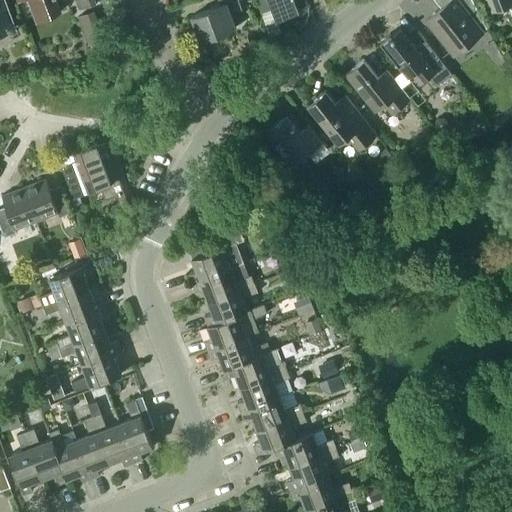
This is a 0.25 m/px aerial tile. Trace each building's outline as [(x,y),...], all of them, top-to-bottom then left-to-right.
[(9,30),(15,28),(4,0),(0,0),(0,29),(8,26),(9,30)] [(56,0),(17,0),(18,1),(21,0),(30,0),(38,20),(60,11),(56,0)] [(238,0),(219,0),(221,4),(192,15),(201,40),(236,27),(231,13),(242,9),(238,0)] [(256,0),(262,12),(273,8),(277,19),(299,10),(295,0),(256,0)] [(454,54),(487,27),(473,0),(435,0),(441,7),(426,19),(454,54)] [(511,14),(511,0),(486,0),(491,11),(508,4),(511,14)] [(105,35),(100,22),(94,25),(89,12),(80,15),(90,41),(105,35)] [(425,79),(429,76),(437,86),(452,74),(426,40),(416,47),(401,27),(395,32),(396,33),(393,35),(391,32),(380,41),(411,80),(420,73),(425,79)] [(212,71),(218,66),(209,56),(203,61),(212,71)] [(375,111),(384,105),(391,113),(411,98),(387,68),(378,76),(364,58),(345,74),(375,111)] [(359,148),(377,134),(351,101),(342,108),(326,88),(308,103),(339,143),(348,135),(359,148)] [(308,152),(316,162),(330,151),(309,124),(299,131),(286,115),(267,130),(275,141),(273,143),(283,156),(286,154),(293,163),(308,152)] [(428,124),(424,128),(424,136),(427,140),(436,134),(428,124)] [(130,196),(131,196),(116,155),(103,160),(97,143),(74,151),(76,159),(62,164),(71,189),(71,188),(74,197),(89,191),(89,192),(101,187),(106,198),(117,194),(122,207),(127,205),(127,204),(130,196)] [(395,159),(385,147),(381,152),(381,165),(384,169),(395,159)] [(46,178),(24,186),(37,220),(58,212),(60,216),(72,211),(62,185),(50,189),(46,178)] [(16,228),(37,220),(24,186),(2,195),(7,205),(0,207),(0,223),(5,236),(17,232),(16,228)] [(229,244),(225,235),(209,241),(212,249),(192,257),(197,270),(190,273),(193,282),(242,264),(233,242),(229,244)] [(69,241),(75,257),(86,253),(80,237),(69,241)] [(280,249),(287,269),(298,265),(290,245),(280,249)] [(40,296),(43,304),(89,287),(85,275),(92,272),(89,262),(50,277),(55,290),(40,296)] [(244,263),(242,264),(193,282),(196,291),(204,288),(209,300),(255,283),(251,274),(249,275),(244,263)] [(299,267),(282,273),(285,281),(302,275),(299,267)] [(255,283),(209,300),(213,312),(206,315),(209,324),(248,310),(247,309),(243,297),(258,291),(255,283)] [(89,287),(43,304),(46,313),(62,307),(67,320),(105,306),(102,297),(94,299),(89,287)] [(31,295),(18,300),(22,311),(35,307),(31,295)] [(303,312),(314,308),(309,295),(298,299),(303,312)] [(213,337),(205,340),(209,349),(247,334),(260,329),(255,317),(267,312),(264,303),(247,309),(248,310),(209,324),(208,324),(213,337)] [(56,338),(59,347),(106,330),(101,317),(108,315),(105,306),(67,320),(71,333),(56,338)] [(306,322),(310,334),(322,329),(317,318),(306,322)] [(78,350),(83,363),(121,348),(118,339),(110,342),(106,330),(59,347),(62,356),(78,350)] [(247,334),(209,349),(212,358),(220,355),(225,368),(226,367),(225,367),(264,353),(271,350),(267,341),(252,347),(247,334)] [(56,338),(46,342),(49,351),(59,347),(56,338)] [(53,360),(62,356),(59,347),(49,351),(53,360)] [(75,390),(122,373),(117,360),(125,357),(121,348),(83,363),(87,375),(72,381),(75,390)] [(264,353),(225,367),(226,367),(229,376),(236,373),(241,385),(287,368),(284,359),(281,360),(277,348),(271,350),(264,353)] [(241,410),(280,395),(275,382),(290,377),(287,368),(241,385),(246,398),(238,401),(241,410)] [(328,377),(325,383),(336,388),(342,376),(336,374),(328,377)] [(51,389),(54,398),(65,394),(61,385),(51,389)] [(292,390),(280,395),(241,410),(245,419),(252,416),(257,428),(303,411),(300,402),(297,403),(292,390)] [(63,400),(67,410),(72,408),(75,402),(73,396),(63,400)] [(154,426),(142,396),(136,399),(147,429),(154,426)] [(132,418),(120,422),(134,461),(143,458),(140,450),(153,445),(136,399),(127,402),(132,418)] [(88,404),(92,415),(101,411),(97,400),(88,404)] [(22,421),(18,411),(7,416),(11,425),(22,421)] [(125,464),(134,461),(120,422),(107,427),(101,411),(92,415),(110,462),(123,457),(125,464)] [(296,438),(296,437),(291,425),(306,419),(303,411),(257,428),(262,440),(254,443),(258,453),(275,446),(274,446),(296,438)] [(90,433),(77,438),(92,477),(101,474),(98,466),(110,462),(92,415),(84,418),(90,433)] [(34,427),(26,431),(43,477),(55,473),(58,480),(67,477),(53,438),(52,438),(40,443),(34,427)] [(92,477),(77,438),(65,443),(59,428),(49,431),(52,438),(53,438),(67,477),(67,478),(80,473),(83,480),(92,477)] [(349,433),(352,441),(366,436),(363,428),(349,433)] [(31,482),(43,477),(26,431),(17,434),(23,449),(10,454),(24,493),(34,489),(31,482)] [(274,446),(275,446),(278,455),(285,452),(290,464),(336,447),(333,438),(318,444),(313,431),(296,437),(296,438),(274,446)] [(290,489),(329,474),(324,461),(339,456),(336,447),(290,464),(295,477),(287,480),(290,489)] [(0,476),(5,489),(11,487),(6,474),(0,476)] [(301,495),(306,507),(352,490),(349,481),(334,487),(329,474),(290,489),(294,498),(301,495)] [(375,500),(385,497),(379,482),(370,485),(375,500)] [(356,498),(352,490),(306,507),(307,511),(358,511),(358,510),(355,511),(350,500),(356,498)] [(244,509),(236,511),(256,511),(251,498),(241,502),(244,509)]
